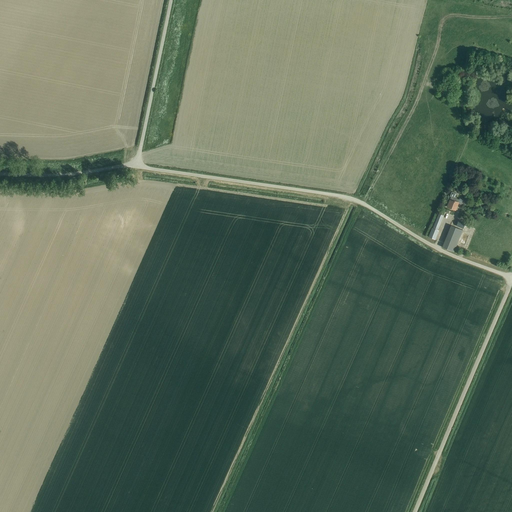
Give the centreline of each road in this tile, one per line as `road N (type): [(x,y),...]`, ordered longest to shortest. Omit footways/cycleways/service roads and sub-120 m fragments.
road 1 (unclassified): [(511,278),(438,250),(354,200),(136,165)]
road 2 (unclassified): [(416,511),(511,279)]
road 3 (unclassified): [(136,165),(170,0)]
road 4 (unclassified): [(0,174),(136,165)]
